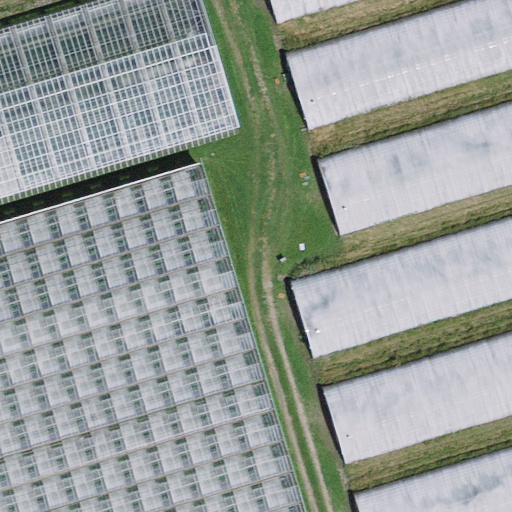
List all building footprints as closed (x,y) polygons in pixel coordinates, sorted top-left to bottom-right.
[(204,0),(110,0),(0,33),(0,202),(239,130),(204,0)] [(511,0),(437,0),(286,39),(305,112),(511,59),(511,0)] [(339,222),(511,175),(511,96),(319,149),(339,222)] [(0,233),(0,511),(315,511),(229,175),(0,233)] [(309,332),(511,284),(511,206),(292,259),(309,332)] [(511,326),(325,376),(345,450),(511,405),(511,326)] [(364,511),(507,511),(511,511),(511,433),(354,471),(364,511)]
